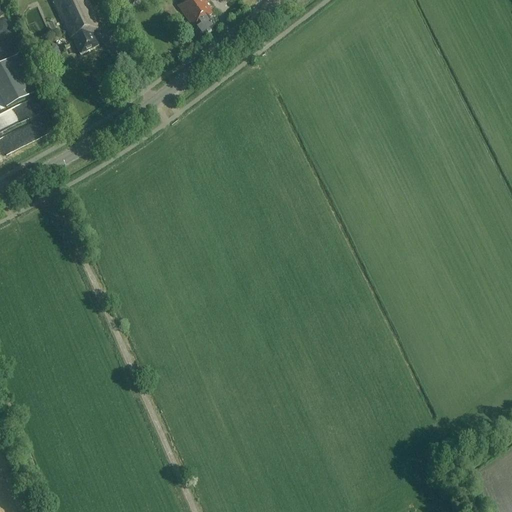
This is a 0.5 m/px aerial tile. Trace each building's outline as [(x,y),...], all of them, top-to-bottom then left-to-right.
[(72,38),(80,55),(99,47),(93,34),(101,30),(86,0),(54,0),(52,1),(70,39),(72,38)] [(202,40),(217,29),(209,17),(214,13),(207,3),(206,4),(202,0),(186,0),(178,7),(202,40)] [(36,6),(37,15),(46,14),(46,6),(36,6)] [(0,39),(1,39),(0,35),(0,29),(13,25),(12,20),(0,23),(0,39)] [(36,93),(17,57),(0,66),(0,95),(7,108),(36,93)] [(38,96),(46,110),(55,105),(46,91),(38,96)]
